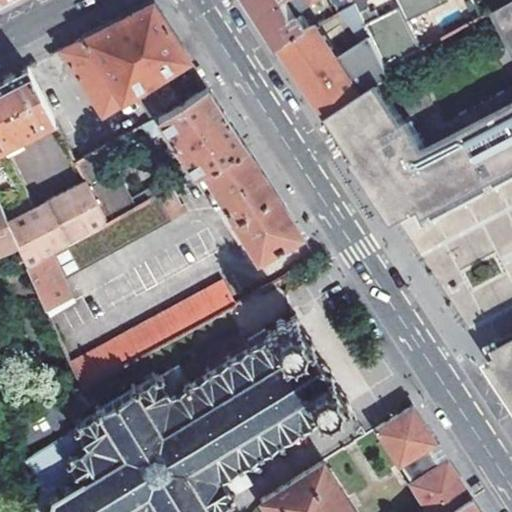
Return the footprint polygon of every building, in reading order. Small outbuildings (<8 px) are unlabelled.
[(149,82),(165,110),(207,85),(198,71),(151,0),(150,0),(123,15),(71,40),(60,46),(100,113),(149,82)] [(278,40),(284,48),(314,32),(306,18),(301,20),(291,2),(290,0),(249,0),(251,1),(260,16),(261,14),(278,40)] [(331,0),(335,7),(338,7),(342,15),(346,13),(360,5),(357,0),(331,0)] [(357,0),(360,5),(377,39),(392,69),(427,50),(400,0),(393,0),(396,4),(394,6),(397,12),(379,23),(367,0),(357,0)] [(500,0),(476,0),(485,16),(504,6),(500,0)] [(511,1),(505,6),(511,18),(511,111),(434,153),(418,121),(413,124),(385,86),(363,99),(373,123),(365,128),(372,138),(360,146),(366,156),(358,162),(368,178),(372,176),(391,205),(388,207),(400,225),(421,213),(500,172),(497,165),(511,157),(511,1)] [(377,39),(360,5),(346,13),(364,47),(377,39)] [(335,7),(306,18),(314,32),(321,27),(342,15),(338,7),(335,7)] [(392,69),(377,39),(364,47),(340,63),(321,27),(314,32),(284,48),(289,57),(330,119),(339,114),(363,99),(385,86),(397,79),(392,69)] [(0,77),(0,145),(53,117),(26,64),(17,69),(0,77)] [(178,182),(201,169),(246,144),(226,114),(207,85),(165,110),(141,123),(150,136),(165,127),(189,166),(174,175),(178,182)] [(363,99),(339,114),(360,146),(372,138),(365,128),(373,123),(363,99)] [(339,114),(330,119),(351,152),(360,146),(339,114)] [(96,149),(129,209),(156,194),(172,185),(178,182),(174,175),(132,198),(103,144),(96,149)] [(259,260),(302,232),(272,185),(246,144),(201,169),(259,260)] [(360,146),(351,152),(358,162),(366,156),(360,146)] [(85,179),(106,222),(129,209),(96,149),(75,161),(85,179)] [(511,157),(497,165),(500,172),(421,213),(428,226),(450,214),(511,182),(511,157)] [(372,176),(368,178),(383,200),(388,207),(391,205),(372,176)] [(27,265),(48,254),(106,222),(85,179),(7,221),(14,238),(23,257),(27,265)] [(172,185),(156,194),(169,218),(186,209),(172,185)] [(0,204),(0,244),(14,238),(7,221),(0,204)] [(27,265),(47,310),(71,297),(48,254),(27,265)] [(80,386),(235,304),(222,279),(69,360),(80,386)] [(34,511),(213,511),(216,509),(215,508),(227,501),(230,504),(233,502),(231,499),(233,497),(232,495),(234,493),(233,491),(250,481),(240,464),(258,453),(260,456),(264,453),(262,451),(278,441),(279,444),(284,440),(283,438),(298,429),(299,431),(302,429),(305,433),(321,424),(318,419),(322,417),(320,414),(324,412),(326,415),(331,416),(336,413),(336,408),(335,406),(340,402),(342,404),(348,400),(339,385),(322,358),(306,331),(295,314),(289,317),(291,320),(285,324),(283,320),(279,319),(274,322),(273,325),(276,329),(270,333),(269,329),(266,331),(264,329),(247,339),(249,342),(247,344),(240,332),(181,367),(179,364),(159,376),(157,373),(154,375),(152,371),(148,374),(150,377),(142,382),(141,380),(137,383),(136,381),(132,383),(135,387),(102,406),(101,403),(96,406),(98,409),(82,418),(81,415),(77,418),(78,421),(74,423),(77,428),(26,459),(42,485),(34,511)] [(511,334),(504,338),(491,345),(497,358),(511,350),(511,334)] [(511,350),(497,358),(490,363),(511,396),(511,350)] [(412,403),(377,425),(401,462),(435,440),(412,403)] [(435,440),(401,462),(412,479),(447,458),(442,449),(435,440)] [(412,479),(433,511),(438,511),(470,493),(466,486),(447,458),(412,479)] [(323,459),(261,499),(268,511),(352,511),(332,480),(335,478),(323,459)] [(481,511),(470,493),(438,511),(481,511)]
